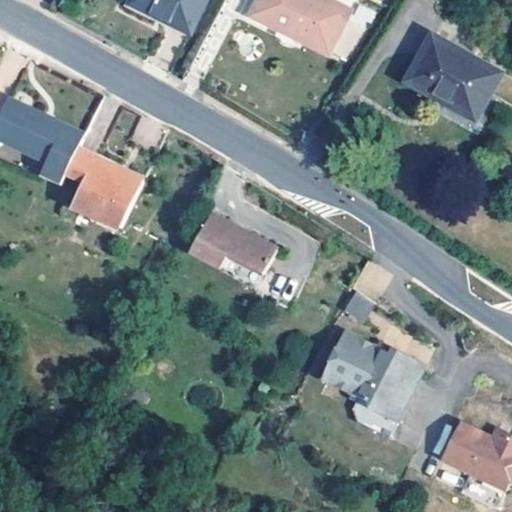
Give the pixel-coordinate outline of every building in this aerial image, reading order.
[(206,0),(135,0),(132,6),(141,10),(152,16),(154,11),(169,18),(166,22),(189,34),(206,0)] [(319,0),(262,0),(256,12),(298,34),(294,41),(329,58),(350,16),(320,0),(319,0)] [(169,18),(154,11),(152,16),(166,22),(169,18)] [(298,34),(256,12),(253,20),(294,41),(298,34)] [(435,42),(426,59),(416,77),(410,87),(431,98),(434,92),(480,117),(491,98),(502,78),(435,42)] [(67,186),(69,181),(82,155),(89,138),(1,96),(0,99),(0,138),(42,159),(35,176),(66,190),(67,186)] [(125,234),(129,224),(143,195),(114,181),(118,172),(82,155),(69,181),(87,191),(83,199),(78,210),(125,234)] [(148,186),(118,172),(114,181),(143,195),(148,186)] [(280,256),(214,221),(193,259),(209,268),(225,276),(232,263),(266,281),(280,256)] [(352,287),(375,303),(394,275),(370,260),(352,287)] [(266,281),(232,263),(225,276),(259,294),(266,281)] [(351,293),(344,315),(366,323),(373,301),(351,293)] [(372,415),(378,417),(398,427),(427,369),(411,361),(394,353),(390,363),(384,360),(386,355),(380,352),(370,347),(345,335),(322,384),(343,394),(358,400),(368,405),(372,415)] [(394,353),(383,347),(380,352),(386,355),(384,360),(390,363),(394,353)] [(398,427),(378,417),(372,415),(368,405),(358,400),(353,413),(358,426),(369,432),(390,443),(398,427)] [(492,441),(462,426),(442,464),(468,478),(503,496),(511,478),(511,440),(508,438),(503,446),(492,441)] [(508,438),(497,432),(492,441),(503,446),(508,438)] [(495,511),(503,496),(468,478),(460,497),(491,511),(495,511)]
